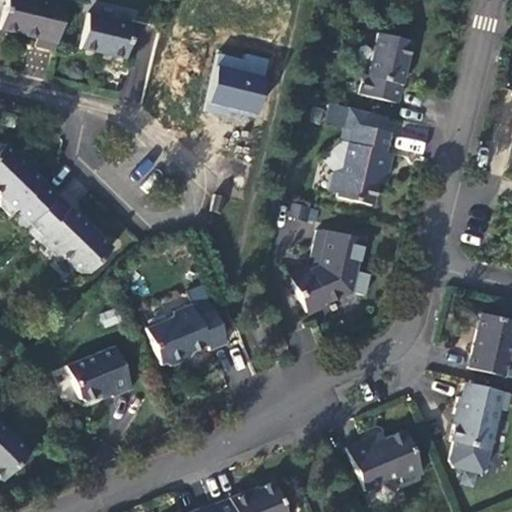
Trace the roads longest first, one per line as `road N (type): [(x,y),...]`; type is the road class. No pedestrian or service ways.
road 1 (residential): [(426,262),(408,333),(384,352),(333,374),(238,440),(65,511)]
road 2 (residential): [(82,106),(79,156),(151,228),(188,213),(197,188),(131,119)]
road 3 (residential): [(490,0),(426,262)]
